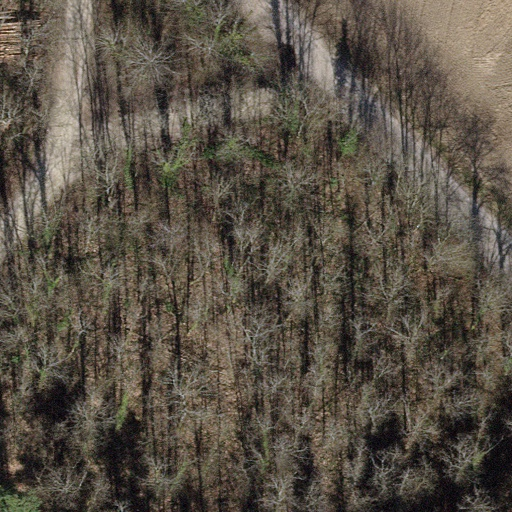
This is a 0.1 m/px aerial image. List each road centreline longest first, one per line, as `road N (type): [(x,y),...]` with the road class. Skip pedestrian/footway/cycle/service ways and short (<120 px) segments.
road 1 (track): [(250,0),(511,253)]
road 2 (track): [(333,77),(72,136)]
road 3 (track): [(79,0),(72,136),(0,230)]
